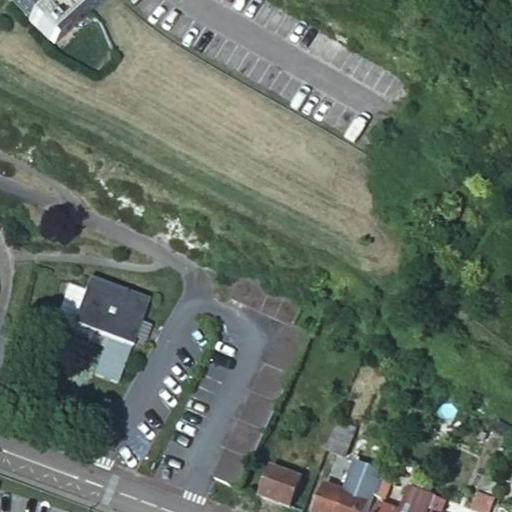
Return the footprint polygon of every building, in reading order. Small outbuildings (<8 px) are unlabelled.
[(16,0),(33,17),(28,21),(53,46),(101,0),(16,0)] [(240,491),(311,335),(292,326),(304,299),(241,269),(229,295),(285,322),(214,479),(240,491)] [(89,349),(94,332),(109,338),(95,374),(119,383),(135,339),(141,323),(150,300),(90,277),(86,287),(70,281),(50,334),(89,349)] [(33,312),(26,309),(22,319),(30,322),(33,312)] [(150,326),(141,323),(135,339),(144,342),(150,326)] [(337,421),(326,450),(344,457),(355,427),(337,421)] [(511,441),(511,427),(496,421),(491,432),(511,441)] [(313,511),(367,511),(373,496),(379,480),(382,470),(355,460),(344,492),(324,485),(313,511)] [(271,467),(259,498),(290,509),(301,478),(271,467)] [(478,511),(489,511),(501,481),(483,475),(471,509),(478,511)] [(379,480),(373,496),(378,497),(384,482),(379,480)] [(384,482),(378,497),(391,502),(396,486),(384,482)] [(376,511),(428,511),(433,500),(434,497),(408,487),(399,511),(397,511),(379,505),(376,511)] [(433,500),(428,511),(440,511),(444,503),(433,500)]
